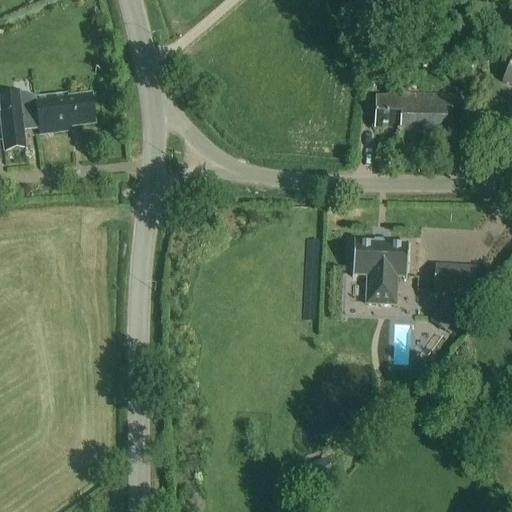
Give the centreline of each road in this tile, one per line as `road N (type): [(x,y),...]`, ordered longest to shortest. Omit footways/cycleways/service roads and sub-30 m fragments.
road 1 (tertiary): [(138,511),(138,332),(152,197)]
road 2 (unclassified): [(511,184),(321,183),(231,171)]
